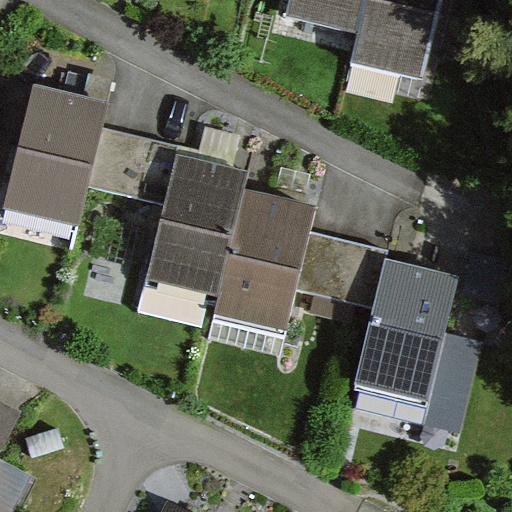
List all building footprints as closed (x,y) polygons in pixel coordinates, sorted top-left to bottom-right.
[(288,0),(284,17),(354,33),(362,0),(288,0)] [(421,77),(438,0),(362,0),(354,33),(348,60),(421,77)] [(0,227),(67,243),(98,112),(21,94),(0,183),(0,227)] [(142,282),(213,299),(240,192),(243,178),(172,161),(142,282)] [(281,332),(312,210),(240,192),(213,299),(209,315),(281,332)] [(426,407),(453,281),(382,266),(355,392),(426,407)] [(0,511),(10,511),(28,478),(0,464),(0,445),(15,415),(0,407),(0,511)]
